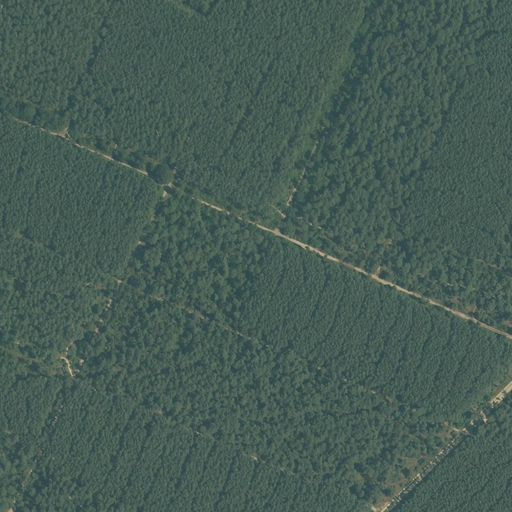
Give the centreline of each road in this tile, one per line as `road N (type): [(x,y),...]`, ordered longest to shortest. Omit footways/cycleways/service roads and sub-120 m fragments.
road 1 (track): [(498,0),(373,276)]
road 2 (track): [(379,0),(275,233)]
road 3 (track): [(0,229),(232,331)]
road 4 (track): [(167,186),(72,381)]
road 5 (track): [(373,276),(511,338)]
